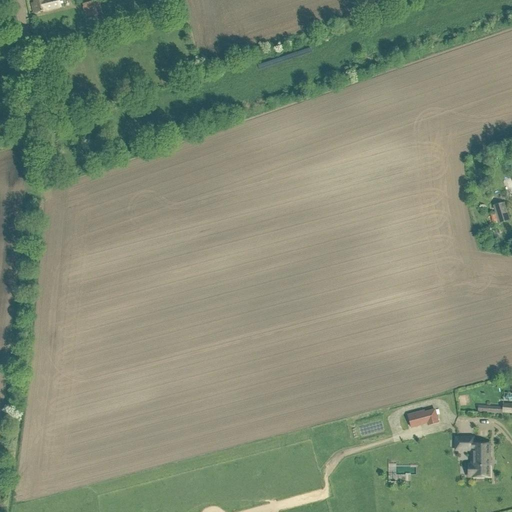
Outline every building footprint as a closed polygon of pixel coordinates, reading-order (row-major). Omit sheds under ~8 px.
[(32,0),(33,3),(31,3),(34,14),(60,7),(64,6),(62,0),(32,0)] [(85,15),(97,12),(101,10),(98,0),(97,0),(94,1),(82,5),(85,15)] [(67,18),(76,17),(75,8),(66,9),(67,18)] [(499,225),(510,221),(504,203),(493,206),(499,225)] [(511,404),(503,404),(503,408),(502,408),(502,409),(501,413),(511,413),(511,404)] [(407,415),(410,428),(427,424),(424,412),(425,412),(424,410),(423,411),(407,415)] [(445,457),(445,433),(436,433),(437,458),(445,457)] [(472,451),(472,463),(472,477),(488,477),(488,467),(489,467),(489,444),(472,444),(472,438),(457,438),(457,451),(472,451)]
